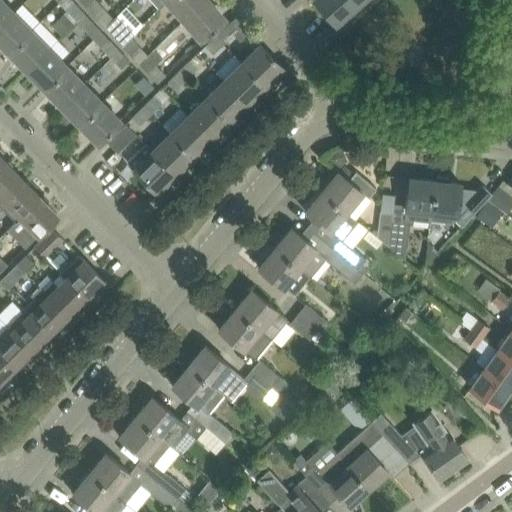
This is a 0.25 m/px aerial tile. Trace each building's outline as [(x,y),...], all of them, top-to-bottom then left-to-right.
[(1,0),(0,0),(0,24),(13,12),(1,0)] [(76,20),(84,12),(72,0),(62,0),(59,3),(66,10),(64,13),(51,24),(61,34),(76,20)] [(79,0),(88,8),(95,0),(79,0)] [(95,0),(88,8),(105,27),(113,18),(96,0),(95,0)] [(151,0),(159,9),(167,1),(168,0),(151,0)] [(168,0),(167,1),(184,20),(206,0),(168,0)] [(208,0),(206,0),(184,20),(201,39),(225,18),(208,0)] [(314,0),(334,22),(354,5),(349,0),(314,0)] [(105,27),(122,45),(130,37),(131,37),(134,33),(120,18),(126,12),(123,9),(113,18),(105,27)] [(13,12),(0,24),(0,43),(8,52),(31,29),(13,12)] [(95,23),(84,12),(76,20),(86,32),(95,23)] [(226,24),(216,34),(224,43),(234,34),(239,39),(249,31),(236,16),(226,24)] [(147,54),(138,63),(157,83),(166,75),(156,64),(163,58),(160,54),(182,32),(176,26),(147,55),(147,54)] [(31,29),(8,52),(26,70),(49,47),(31,29)] [(100,46),(111,58),(120,49),(102,31),(93,39),(100,46)] [(213,54),(224,43),(216,34),(204,45),(213,54)] [(122,45),(138,63),(147,54),(131,37),(130,37),(122,45)] [(242,62),(264,84),(282,66),(260,44),(242,62)] [(49,47),(26,70),(44,88),(66,65),(49,47)] [(130,60),(120,49),(111,58),(121,68),(130,60)] [(197,51),(179,69),(187,78),(206,60),(197,51)] [(224,79),(246,102),(264,84),(242,62),(241,62),(233,54),(216,71),(224,79)] [(66,65),(44,88),(61,105),(84,83),(66,65)] [(136,69),(128,76),(145,94),(154,86),(143,75),(143,76),(136,69)] [(176,89),(187,78),(179,69),(168,80),(176,89)] [(206,97),(228,119),(246,102),(224,79),(206,97)] [(84,83),(61,105),(79,123),(101,101),(84,83)] [(153,95),(143,105),(151,113),(169,96),(161,87),(153,95)] [(188,115),(210,137),(228,119),(206,97),(188,115)] [(101,101),(79,123),(97,142),(120,120),(101,101)] [(140,124),(151,113),(143,105),(132,116),(140,124)] [(170,132),(192,155),(210,137),(188,115),(170,132)] [(118,152),(132,138),(136,134),(125,123),(107,141),(118,152)] [(152,150),(174,173),(192,155),(170,132),(152,150)] [(156,191),(174,173),(152,150),(134,168),(156,191)] [(333,151),(325,160),(337,170),(338,171),(344,164),(345,155),(340,150),(333,151)] [(4,161),(0,164),(0,200),(22,179),(4,161)] [(321,190),(346,211),(362,191),(368,196),(376,187),(356,170),(348,179),(338,171),(337,170),(321,190)] [(405,218),(430,221),(435,179),(409,176),(405,208),(406,208),(405,218)] [(438,179),(435,179),(430,221),(430,220),(451,223),(456,219),(465,220),(485,198),(490,192),(482,184),(475,191),(459,189),(460,182),(449,181),(449,178),(438,177),(438,179)] [(22,179),(0,200),(0,205),(14,220),(39,196),(22,179)] [(491,193),(490,192),(485,198),(486,198),(503,210),(507,213),(511,204),(511,197),(497,186),(491,193)] [(346,211),(321,190),(304,210),(329,231),(330,230),(341,240),(357,221),(346,211)] [(57,215),(39,196),(14,220),(15,220),(7,228),(25,247),(57,215)] [(503,210),(486,198),(476,215),(492,227),(503,210)] [(376,236),(389,246),(391,221),(392,221),(393,213),(380,211),(376,236)] [(391,221),(389,246),(400,256),(404,222),(392,221),(391,221)] [(274,246),(310,275),(311,276),(327,257),(291,226),(274,246)] [(53,228),(38,242),(34,246),(43,254),(61,236),(53,228)] [(295,294),(310,275),(274,246),(258,266),(283,287),(284,285),(295,294)] [(343,257),(363,273),(371,263),(352,247),(343,257)] [(17,262),(25,271),(34,262),(26,254),(17,262)] [(79,254),(61,272),(85,296),(103,279),(79,254)] [(343,257),(336,266),(355,282),(363,273),(343,257)] [(16,280),(25,271),(17,262),(8,272),(0,279),(0,281),(8,289),(16,280)] [(44,289),(67,314),(85,296),(61,272),(44,289)] [(234,308),(271,339),(287,319),(275,309),(276,309),(266,301),(251,288),(234,308)] [(44,289),(27,307),(50,331),(67,314),(44,289)] [(491,300),(502,308),(510,297),(499,289),(491,300)] [(317,329),(321,333),(330,323),(305,303),(297,313),(317,329)] [(9,324),(32,348),(50,331),(27,307),(9,324)] [(255,358),(271,339),(234,308),(218,328),(243,348),(255,358)] [(405,310),(398,319),(405,324),(412,315),(405,310)] [(309,338),(317,329),(297,313),(289,322),(309,338)] [(478,318),(470,328),(482,337),(490,327),(478,318)] [(0,351),(14,366),(32,348),(9,324),(8,325),(11,328),(3,336),(0,332),(0,351)] [(482,337),(470,328),(463,338),(476,347),(482,337)] [(511,329),(498,348),(511,358),(511,329)] [(229,365),(204,344),(188,364),(223,394),(240,374),(229,365)] [(328,353),(312,371),(319,379),(326,372),(344,351),(338,346),(330,355),(328,353)] [(511,358),(498,348),(484,367),(510,385),(511,382),(511,358)] [(0,351),(0,379),(14,366),(0,351)] [(271,385),(280,393),(288,383),(259,359),(251,369),(271,385)] [(208,413),(223,394),(188,364),(171,384),(196,405),(197,404),(208,413)] [(496,405),(510,385),(484,367),(471,385),(465,393),(479,408),(486,398),(496,405)] [(251,369),(244,377),(263,394),(271,385),(251,369)] [(326,372),(319,379),(336,396),(343,389),(326,372)] [(135,415),(173,447),(189,427),(176,416),(151,395),(135,415)] [(300,409),(286,398),(276,412),(288,422),(300,409)] [(357,398),(345,404),(355,426),(368,420),(357,398)] [(380,412),(371,421),(393,445),(409,461),(422,452),(439,477),(467,457),(432,407),(411,421),(427,444),(416,451),(380,412)] [(301,411),(290,421),(298,431),(310,421),(301,411)] [(173,447),(135,415),(118,435),(143,455),(144,455),(154,463),(169,444),(173,447)] [(205,425),(224,441),(232,431),(213,415),(205,425)] [(347,463),(369,487),(388,470),(378,459),(393,445),(371,421),(337,451),(336,452),(347,463)] [(216,451),(224,441),(205,425),(197,435),(216,451)] [(271,443),(262,452),(270,461),(280,453),(271,443)] [(113,492),(125,501),(141,482),(129,472),(130,472),(105,451),(88,471),(113,492)] [(347,463),(336,452),(317,469),(313,464),(308,468),(308,462),(300,453),(292,460),(305,475),(330,502),(340,494),(349,504),(369,487),(347,463)] [(330,502),(305,475),(289,490),(269,468),(258,478),(282,507),(287,511),(322,511),(321,510),(330,502)] [(224,469),(215,480),(223,486),(232,476),(224,469)] [(98,511),(116,511),(125,501),(113,492),(88,471),(72,491),(97,511),(98,511)] [(178,498),(178,497),(186,488),(166,472),(158,481),(178,498)] [(196,511),(178,497),(178,498),(158,481),(150,491),(170,507),(173,503),(184,511),(196,511)] [(185,490),(180,497),(186,501),(191,495),(185,490)]
